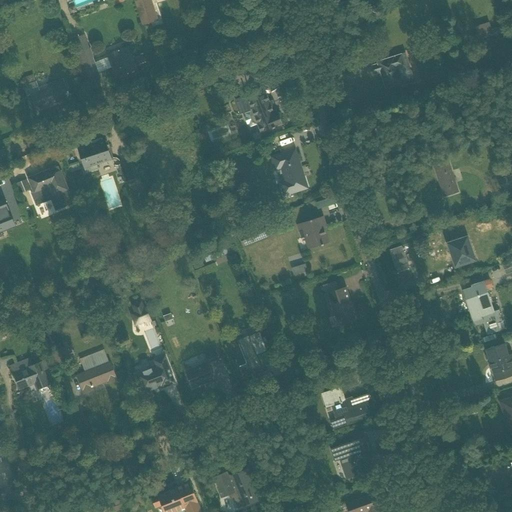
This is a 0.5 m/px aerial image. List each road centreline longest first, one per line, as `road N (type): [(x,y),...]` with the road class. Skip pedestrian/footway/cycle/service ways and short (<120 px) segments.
road 1 (residential): [(24,490),(393,340)]
road 2 (residential): [(293,35),(393,340)]
road 3 (residential): [(0,152),(293,35)]
road 4 (residential): [(393,340),(451,511)]
